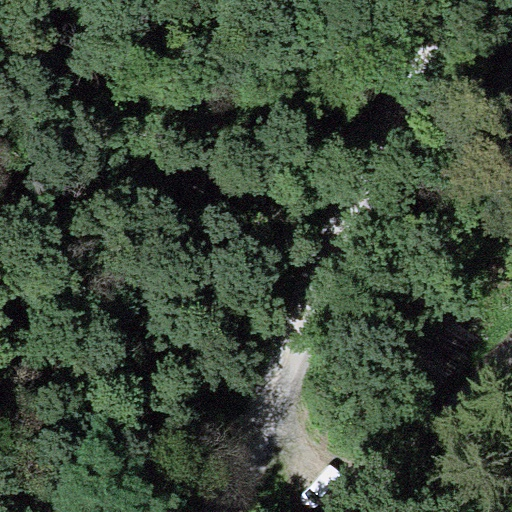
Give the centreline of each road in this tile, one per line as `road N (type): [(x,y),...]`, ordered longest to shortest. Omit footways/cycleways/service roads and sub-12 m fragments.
road 1 (track): [(219,511),(452,0)]
road 2 (track): [(376,511),(511,363)]
